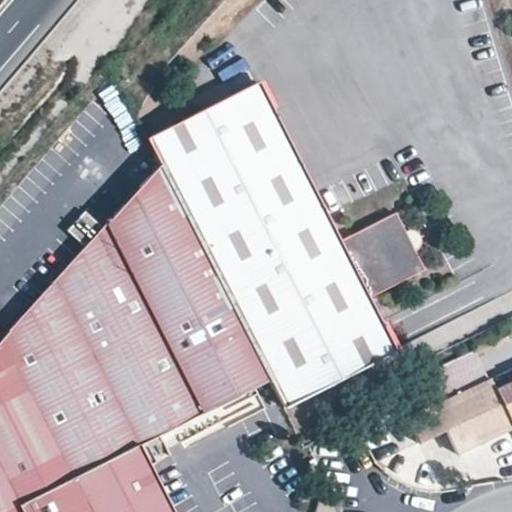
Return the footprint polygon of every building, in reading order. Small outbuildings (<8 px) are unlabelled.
[(144,137),(156,159),(168,182),(265,377),(280,407),(392,350),(365,297),(420,269),(390,213),(335,242),(254,80),(144,137)] [(168,182),(156,159),(0,338),(0,409),(59,511),(171,511),(136,445),(265,377),(168,182)] [(509,371),(487,381),(491,391),(511,382),(511,378),(511,377),(509,371)] [(511,377),(511,378),(511,382),(491,391),(487,381),(404,417),(416,445),(443,434),(452,454),(509,432),(504,420),(511,416),(511,377)] [(59,511),(0,409),(0,511),(59,511)]
